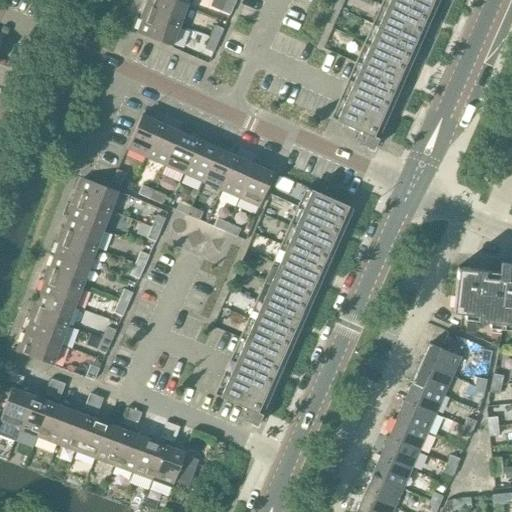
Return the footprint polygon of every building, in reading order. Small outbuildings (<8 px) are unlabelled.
[(179,26),(186,7),(167,0),(149,0),(147,7),(145,6),(143,13),(179,26)] [(234,3),(227,0),(212,0),(210,6),(229,15),(234,3)] [(388,0),(360,65),(336,121),(361,132),(356,142),(373,150),(403,81),(399,79),(433,0),(388,0)] [(137,33),(171,46),(172,46),(179,26),(143,13),(140,19),(142,20),(137,33)] [(210,37),(218,41),(223,29),(215,25),(210,37)] [(218,41),(210,37),(205,48),(213,52),(218,41)] [(161,123),(142,115),(127,149),(146,157),(161,123)] [(180,132),(161,123),(146,157),(165,165),(180,132)] [(165,165),(184,174),(198,140),(180,132),(165,165)] [(217,148),(198,140),(184,174),(202,182),(217,148)] [(236,156),(217,148),(202,182),(221,190),(236,156)] [(254,164),(236,156),(221,190),(239,198),(254,164)] [(274,173),(254,164),(239,198),(259,207),(274,173)] [(117,170),(112,182),(120,185),(125,173),(117,170)] [(74,197),(110,211),(118,191),(83,178),(78,191),(76,191),(74,197)] [(150,199),(154,191),(142,185),(138,193),(150,199)] [(257,425),(287,357),(283,355),(348,206),(311,190),(220,397),(245,408),(240,418),(257,425)] [(154,191),(150,199),(162,204),(165,196),(154,191)] [(103,230),(110,211),(74,197),(71,204),(73,205),(68,217),(103,230)] [(188,215),(191,207),(179,202),(176,210),(188,215)] [(191,207),(188,215),(199,220),(202,212),(191,207)] [(152,226),(160,230),(165,218),(157,215),(152,226)] [(103,230),(68,217),(64,230),(62,229),(59,236),(96,249),(103,230)] [(225,232),(229,224),(217,218),(213,227),(225,232)] [(229,224),(225,232),(237,237),(240,229),(229,224)] [(160,230),(152,226),(147,238),(155,241),(160,230)] [(89,268),(96,249),(59,236),(57,242),(59,243),(54,255),(89,268)] [(136,263),(144,267),(149,255),(141,252),(136,263)] [(89,268),(54,255),(49,268),(48,267),(45,274),(82,288),(89,268)] [(498,272),(457,267),(453,312),(478,314),(477,320),(511,324),(511,261),(500,261),(498,272)] [(144,267),(136,263),(131,275),(139,278),(144,267)] [(74,307),(82,288),(45,274),(42,281),(44,281),(40,294),(74,307)] [(119,301),(127,304),(132,293),(124,289),(119,301)] [(67,326),(74,307),(40,294),(35,306),(33,305),(31,312),(67,326)] [(127,304),(119,301),(114,312),(122,316),(127,304)] [(60,345),(67,326),(31,312),(28,319),(30,320),(25,332),(60,345)] [(102,338),(110,342),(116,330),(108,327),(102,338)] [(16,351),(53,365),(60,345),(25,332),(21,344),(19,344),(16,351)] [(110,342),(102,338),(97,350),(106,353),(110,342)] [(421,363),(452,376),(460,357),(429,343),(421,363)] [(421,363),(413,381),(444,395),(452,376),(421,363)] [(93,380),(99,368),(91,365),(85,377),(93,380)] [(11,372),(8,380),(20,385),(23,377),(11,372)] [(492,383),(501,385),(503,376),(494,374),(492,383)] [(475,387),(484,389),(486,380),(477,378),(475,387)] [(52,397),(58,382),(52,379),(46,395),(52,397)] [(435,414),(444,395),(413,381),(404,400),(435,414)] [(58,382),(52,397),(59,399),(64,384),(58,382)] [(501,385),(492,383),(490,392),(499,394),(501,385)] [(484,389),(475,387),(473,396),(482,398),(484,389)] [(0,422),(18,430),(31,395),(11,388),(0,417),(0,422)] [(91,411),(96,396),(90,393),(84,409),(91,411)] [(50,402),(31,395),(18,430),(37,437),(50,402)] [(96,396),(91,411),(97,414),(103,398),(96,396)] [(427,432),(435,414),(404,400),(396,419),(427,432)] [(37,437),(56,444),(69,409),(50,402),(37,437)] [(129,426),(134,410),(128,408),(122,423),(129,426)] [(56,444),(76,451),(89,417),(69,409),(56,444)] [(134,410),(129,426),(135,428),(141,413),(134,410)] [(76,451),(95,458),(108,424),(89,417),(76,451)] [(488,427),(497,426),(496,417),(487,418),(488,427)] [(463,426),(472,430),(475,421),(467,418),(463,426)] [(396,419),(388,437),(419,451),(427,432),(396,419)] [(167,440),(173,424),(166,422),(161,437),(167,440)] [(95,458),(114,465),(127,431),(108,424),(95,458)] [(173,424),(167,440),(173,442),(179,427),(173,424)] [(472,430),(463,426),(460,434),(468,438),(472,430)] [(497,426),(488,427),(489,436),(498,435),(497,426)] [(146,438),(127,431),(114,465),(133,473),(146,438)] [(411,470),(419,451),(388,437),(380,456),(411,470)] [(133,473),(152,480),(165,445),(146,438),(133,473)] [(152,480),(172,487),(174,483),(188,488),(198,460),(184,455),(185,453),(165,445),(152,480)] [(447,463),(455,467),(459,459),(450,455),(447,463)] [(402,488),(411,470),(380,456),(371,475),(402,488)] [(492,468),(502,467),(501,458),(491,459),(492,468)] [(455,467),(447,463),(443,472),(452,475),(455,467)] [(502,467),(492,468),(493,477),(503,476),(502,467)] [(394,507),(402,488),(371,475),(363,493),(394,507)] [(430,501),(439,504),(442,496),(434,492),(430,501)] [(391,511),(394,507),(363,493),(354,511),(391,511)] [(501,494),(502,504),(511,503),(510,493),(501,494)] [(502,504),(501,494),(492,495),(493,505),(502,504)] [(461,499),(462,508),(462,511),(469,511),(469,507),(471,507),(470,498),(461,499)] [(462,508),(461,499),(452,500),(453,509),(462,508)] [(435,511),(439,504),(430,501),(427,509),(433,511),(435,511)]
